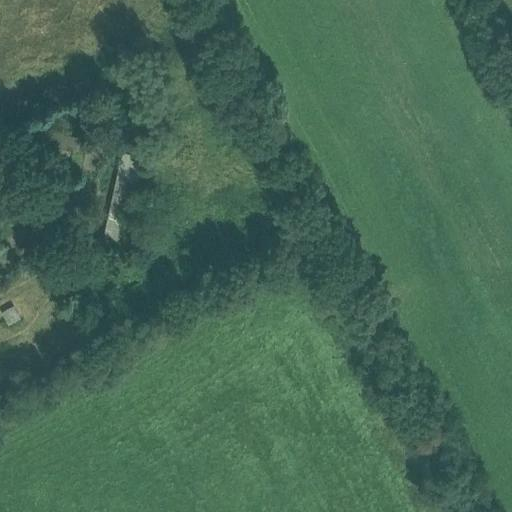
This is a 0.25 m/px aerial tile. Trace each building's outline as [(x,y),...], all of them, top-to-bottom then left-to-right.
[(111,147),(44,133),(39,170),(92,181),(93,173),(95,173),(97,161),(108,163),(111,147)] [(14,172),(29,167),(22,147),(0,154),(0,166),(1,166),(3,171),(13,168),(14,172)] [(146,162),(122,156),(103,245),(127,251),(136,215),(146,217),(148,203),(142,202),(144,195),(140,194),(146,162)] [(69,225),(86,229),(91,199),(81,197),(79,208),(72,207),(69,225)] [(1,316),(8,330),(20,323),(13,309),(1,316)]
